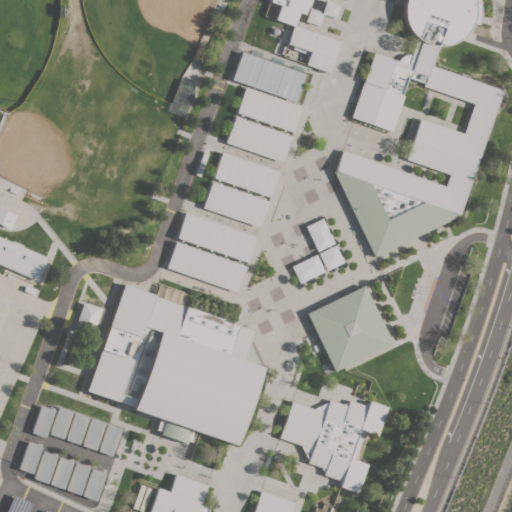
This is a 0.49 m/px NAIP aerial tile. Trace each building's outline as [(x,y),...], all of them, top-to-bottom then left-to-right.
[(340,42),(328,73),(305,65),(308,55),(292,49),(293,46),(286,44),(292,26),(274,20),(279,6),(268,2),(268,0),(326,0),(326,1),(338,5),(333,18),(321,14),(317,26),(304,21),(306,15),(299,12),(294,25),(340,42)] [(398,61),(399,59),(401,57),(404,55),(408,54),(411,55),(415,38),(412,35),(406,27),(404,20),(403,14),(403,10),(403,5),(404,0),(478,0),(479,5),(480,10),(480,14),(479,19),(477,25),(472,21),(471,23),(468,29),(464,34),(459,39),(452,43),(445,45),(440,46),(437,46),(430,66),(500,90),(458,214),(458,216),(373,257),(347,202),(345,203),(342,198),(344,197),(343,195),(342,196),(337,186),(338,185),(332,171),(334,170),(341,150),(443,188),(448,175),(405,160),(419,119),(462,134),(473,104),(422,86),(423,84),(406,78),(401,95),(403,96),(391,132),(350,117),(373,53),(398,61)] [(303,73),(239,53),(230,82),(294,102),(303,73)] [(301,107),(292,132),(236,113),(244,87),(301,107)] [(290,137),(282,162),(225,143),(234,117),(290,137)] [(278,172),(270,197),(213,178),(222,152),(278,172)] [(268,201),(259,227),(202,208),(211,182),(268,201)] [(0,209),(15,216),(9,229),(0,225),(0,209)] [(255,237),(247,262),(176,238),(185,212),(255,237)] [(304,226),(322,218),(334,244),(316,252),(304,226)] [(0,265),(0,237),(46,257),(36,281),(0,265)] [(245,267),(236,293),(166,268),(175,242),(245,267)] [(317,253),(335,245),(343,262),(325,271),(317,253)] [(299,283),(291,266),(315,254),(324,271),(299,283)] [(100,350),(99,350),(107,326),(108,326),(123,284),(252,331),(248,343),(260,367),(261,368),(234,446),(194,434),(191,443),(186,441),(185,444),(159,435),(160,432),(155,430),(159,420),(131,410),(133,405),(117,400),(117,402),(86,391),(100,350)] [(363,286),(391,344),(333,371),(305,314),(363,286)] [(91,335),(73,328),(82,302),(100,309),(91,335)] [(278,438),(291,401),(312,409),(328,402),(328,400),(342,404),(348,402),(348,400),(362,405),(368,402),(368,401),(386,407),(376,436),(363,431),(353,460),(367,464),(357,493),(338,487),(340,481),(323,475),(323,473),(320,468),(306,463),(307,461),(300,446),(278,438)] [(40,405),(54,410),(44,438),(30,433),(40,405)] [(58,407),(72,412),(62,439),(48,434),(58,407)] [(74,412),(88,417),(79,445),(65,440),(74,412)] [(90,418),(104,423),(95,450),(81,446),(90,418)] [(107,424),(120,429),(111,456),(97,451),(107,424)] [(27,442),(41,446),(32,474),(18,469),(27,442)] [(42,451),(56,456),(46,484),(33,479),(42,451)] [(58,457),(72,462),(63,489),(49,484),(58,457)] [(79,495),(65,491),(75,463),(88,468),(79,495)] [(91,469),(105,473),(95,501),(81,496),(91,469)] [(148,511),(157,488),(168,492),(174,474),(207,486),(200,504),(206,506),(207,510),(207,511),(148,511)] [(252,511),(260,491),(294,503),(290,511),(252,511)] [(5,511),(13,495),(31,504),(27,511),(5,511)]
